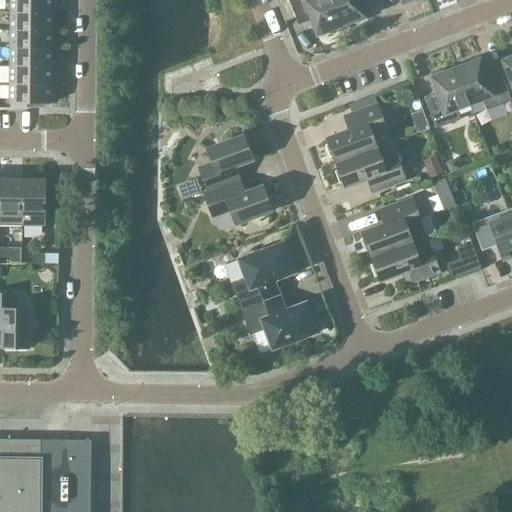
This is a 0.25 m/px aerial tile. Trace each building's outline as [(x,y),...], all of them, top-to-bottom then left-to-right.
[(52,12),(51,0),(10,0),(10,11),(52,12)] [(285,28),(296,23),(286,0),(274,0),(285,28)] [(341,25),(331,0),(288,0),(295,17),(308,12),(318,37),(329,33),(328,30),(341,25)] [(355,23),(366,19),(359,0),(331,0),(341,25),(354,21),(355,23)] [(51,30),(52,12),(10,11),(10,29),(51,30)] [(51,48),(51,30),(10,29),(10,47),(51,48)] [(51,66),(51,48),(10,47),(9,65),(51,66)] [(486,109),(510,100),(501,76),(488,81),(479,55),(467,60),(468,63),(455,67),(469,104),(482,99),(486,109)] [(511,56),(502,60),(511,87),(511,56)] [(51,84),(51,66),(9,65),(9,83),(51,84)] [(456,109),(469,104),(455,67),(442,72),(441,69),(430,74),(440,99),(426,104),(436,128),(460,119),(456,109)] [(51,103),(51,84),(9,83),(9,102),(51,103)] [(377,147),(372,133),(386,128),(377,104),(343,116),(348,129),(326,138),(335,163),(377,147)] [(235,166),(252,160),(243,135),(207,148),(213,163),(199,168),(208,190),(240,179),(235,166)] [(396,155),(382,160),(377,147),(335,163),(344,187),(367,179),(372,193),(405,180),(396,155)] [(0,225),(21,225),(22,179),(0,178),(0,225)] [(21,225),(45,226),(45,179),(22,179),(21,225)] [(271,210),(262,185),(244,192),(240,179),(208,190),(203,192),(212,216),(230,209),(235,224),(271,210)] [(370,256),(426,235),(412,197),(378,210),(383,223),(361,232),(370,256)] [(511,224),(506,210),(471,223),(479,245),(494,239),(502,260),(510,257),(511,257),(511,224)] [(402,273),(406,284),(440,271),(426,235),(370,256),(379,281),(402,273)] [(271,298),(265,283),(294,272),(283,242),(238,259),(246,278),(231,284),(240,309),(271,298)] [(0,256),(10,257),(10,247),(0,246),(0,256)] [(58,253),(44,253),(32,253),(31,263),(58,263),(58,253)] [(0,293),(0,327),(2,328),(2,347),(29,347),(29,309),(14,309),(14,294),(0,293)] [(306,302),(276,313),(271,298),(240,309),(250,335),(265,329),(272,349),(317,332),(306,302)] [(89,511),(91,440),(40,439),(0,438),(0,511),(89,511)]
